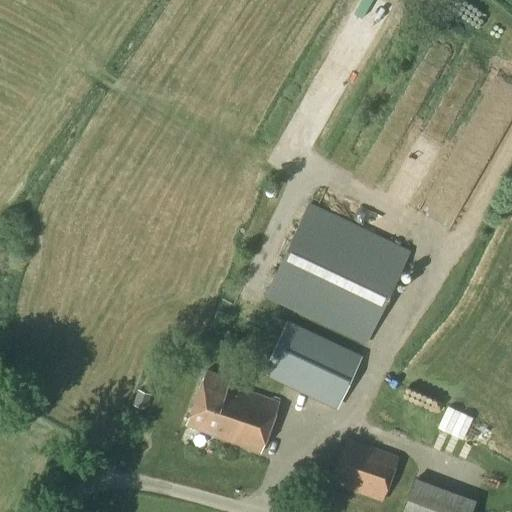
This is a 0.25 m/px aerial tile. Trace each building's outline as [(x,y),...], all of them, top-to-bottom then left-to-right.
[(462,0),(455,9),(466,19),(479,4),(474,0),(462,0)] [(442,113),(459,131),(469,121),(453,103),(442,113)] [(511,135),(486,120),(463,161),(489,176),(511,136),(511,135)] [(485,184),(488,176),(459,162),(455,170),(485,184)] [(363,351),(366,343),(409,252),(309,205),(266,296),(359,340),(356,348),(363,351)] [(388,233),(390,217),(365,214),(363,229),(388,233)] [(413,293),(421,267),(412,264),(403,290),(413,293)] [(287,322),(263,372),(336,406),(361,357),(287,322)] [(432,390),(449,370),(435,358),(417,377),(432,390)] [(260,453),(279,403),(228,385),(230,380),(206,371),(186,425),(260,453)] [(151,396),(138,391),(132,406),(146,411),(151,396)] [(315,455),(334,447),(328,432),(308,440),(315,455)] [(383,500),(398,457),(347,439),(331,482),(383,500)] [(425,483),(414,511),(480,511),(483,506),(425,483)]
